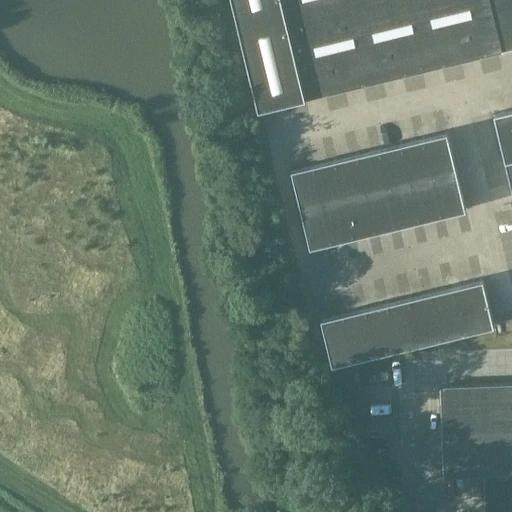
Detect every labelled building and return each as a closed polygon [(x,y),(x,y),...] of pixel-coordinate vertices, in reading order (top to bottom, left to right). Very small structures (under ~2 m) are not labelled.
[(511,0),(232,0),(258,106),(511,44),(511,0)] [(511,107),(493,113),(504,160),(511,158),(511,107)] [(446,131),(290,168),(309,246),(465,208),(446,131)] [(482,278),(320,317),(331,364),(493,324),(482,278)] [(511,511),(511,383),(437,386),(441,478),(483,476),(484,511),(511,511)]
